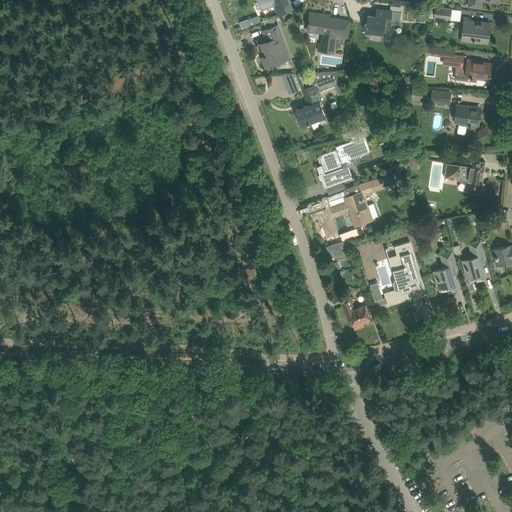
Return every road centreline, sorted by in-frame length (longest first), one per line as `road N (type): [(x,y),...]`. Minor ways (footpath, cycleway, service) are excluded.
road 1 (unknown): [(181,0),(283,278),(295,387),(255,399),(63,398),(64,460),(91,511)]
road 2 (unclassified): [(345,366),(213,0)]
road 3 (secondary): [(345,366),(0,363)]
road 4 (track): [(232,44),(0,127)]
road 5 (secondary): [(511,328),(345,366)]
road 6 (unclassified): [(415,511),(345,366)]
